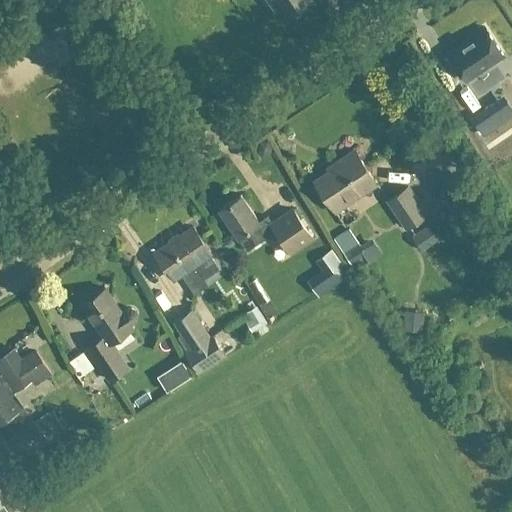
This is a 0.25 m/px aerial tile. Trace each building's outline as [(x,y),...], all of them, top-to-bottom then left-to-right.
[(306,0),(270,0),(282,17),(306,0)] [(465,80),(502,56),(483,28),(468,39),(470,41),(448,56),(465,80)] [(493,105),(482,112),(494,129),(504,121),(493,105)] [(334,213),(376,184),(354,151),(333,165),(334,168),(313,182),(334,213)] [(405,230),(428,215),(408,185),(385,201),(405,230)] [(312,238),(293,210),(272,224),(268,217),(259,223),(240,195),(220,210),(247,251),(276,231),(291,252),(312,238)] [(421,252),(440,240),(430,225),(411,237),(421,252)] [(193,265),(210,254),(193,228),(154,254),(171,280),(180,274),(194,294),(207,286),(193,265)] [(369,238),(360,244),(350,230),(335,240),(349,262),(361,254),(367,264),(380,255),(369,238)] [(443,249),(432,256),(446,278),(457,270),(443,249)] [(339,276),(350,270),(344,256),(332,262),(339,276)] [(103,337),(86,348),(109,381),(126,369),(109,344),(131,329),(128,326),(132,323),(134,322),(135,318),(135,313),(130,310),(127,310),(123,312),(120,314),(104,289),(81,304),(103,337)] [(174,323),(192,350),(186,354),(198,372),(224,355),(211,337),(209,339),(191,312),(174,323)] [(72,359),(85,368),(92,357),(80,348),(72,359)] [(0,424),(17,413),(7,397),(32,381),(34,385),(50,374),(35,352),(21,362),(13,350),(0,359),(0,368),(4,374),(0,376),(0,424)] [(33,423),(5,441),(18,461),(46,443),(33,423)]
